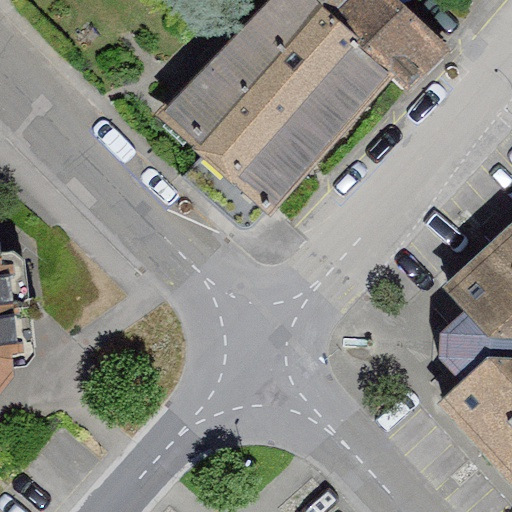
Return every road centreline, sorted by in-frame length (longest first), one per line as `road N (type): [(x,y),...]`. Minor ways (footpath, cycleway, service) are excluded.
road 1 (residential): [(261,354),(0,65)]
road 2 (residential): [(261,354),(511,79)]
road 3 (residential): [(119,511),(261,354)]
road 4 (residential): [(261,354),(402,511)]
